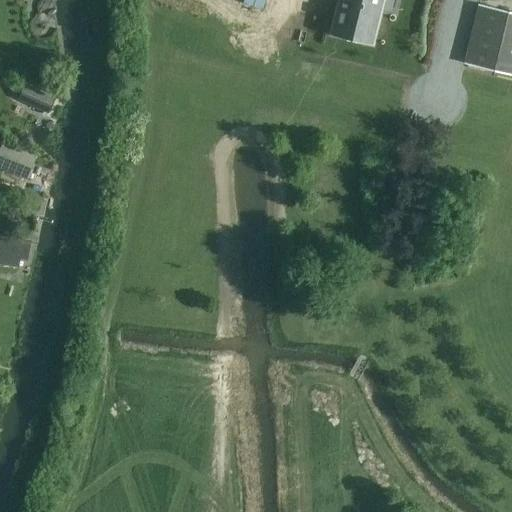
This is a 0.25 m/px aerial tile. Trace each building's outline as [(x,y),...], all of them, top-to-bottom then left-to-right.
[(339,0),(335,16),(333,25),(350,29),(352,21),(374,26),(381,0),(339,0)] [(511,74),(511,12),(478,5),(464,63),(511,74)] [(187,27),(180,50),(196,55),(193,70),(211,74),(255,84),(255,85),(286,92),(296,50),(270,44),(271,39),(215,25),(214,29),(203,27),(202,31),(187,27)] [(26,84),(18,100),(47,113),(49,110),(55,97),(36,88),(26,84)] [(0,169),(26,180),(36,156),(2,142),(0,146),(0,169)] [(0,262),(19,265),(20,260),(27,261),(31,241),(22,240),(0,235),(0,262)]
